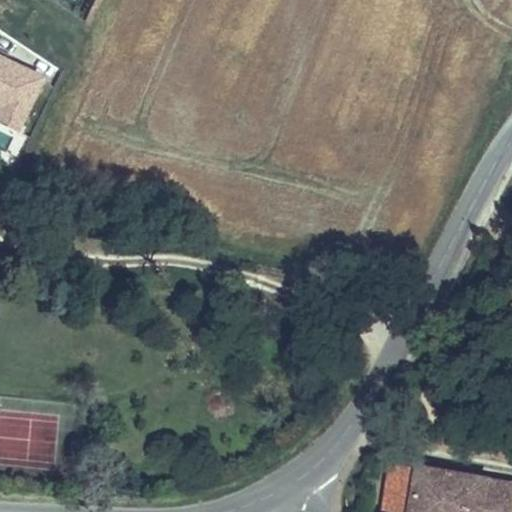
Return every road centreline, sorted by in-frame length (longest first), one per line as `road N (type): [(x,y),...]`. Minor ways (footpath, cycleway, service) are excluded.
road 1 (tertiary): [(511,134),(370,395),(307,474)]
road 2 (unknown): [(384,366),(511,399)]
